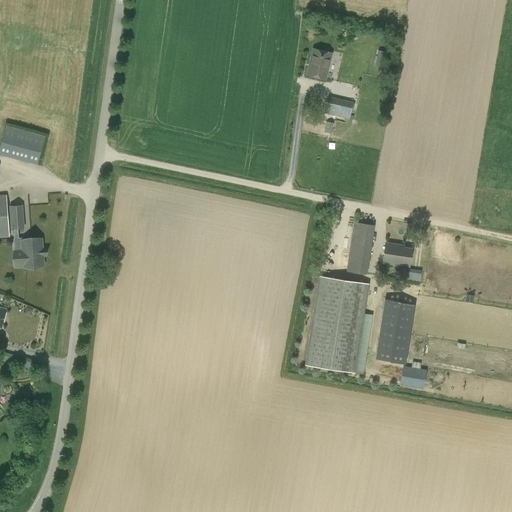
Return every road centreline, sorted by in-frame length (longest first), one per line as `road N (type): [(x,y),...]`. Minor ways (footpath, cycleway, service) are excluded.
road 1 (unclassified): [(511,239),(98,156)]
road 2 (unclassified): [(34,511),(57,454),(98,156)]
road 3 (unknown): [(342,204),(334,270),(376,279),(386,213)]
road 4 (unclassified): [(98,156),(120,0)]
